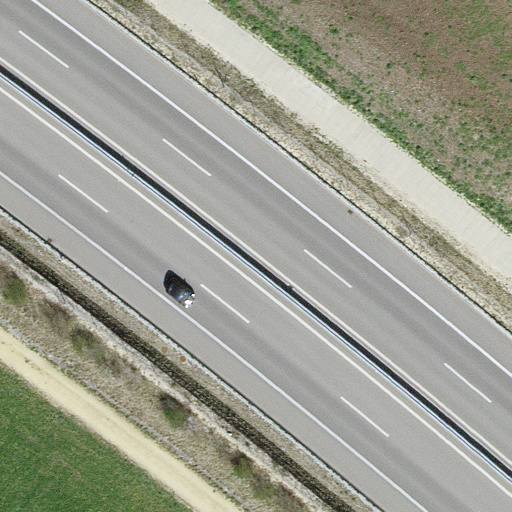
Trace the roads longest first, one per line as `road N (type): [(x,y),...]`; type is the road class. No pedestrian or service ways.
road 1 (motorway): [(511,416),(0,15)]
road 2 (motorway): [(0,133),(475,511)]
road 3 (track): [(511,265),(171,0)]
road 4 (track): [(209,511),(0,349)]
